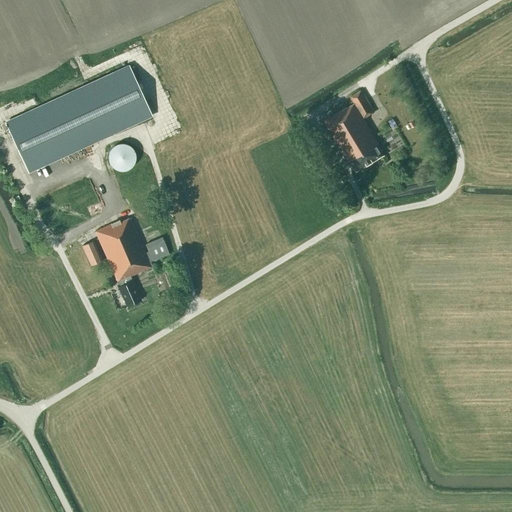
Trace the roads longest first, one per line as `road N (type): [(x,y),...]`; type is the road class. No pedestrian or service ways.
road 1 (unclassified): [(21,420),(348,221),(447,194),(458,177),(457,145),(414,50),(496,0)]
road 2 (track): [(140,132),(165,116),(138,52),(86,76),(48,0)]
road 3 (unknown): [(114,363),(56,239)]
